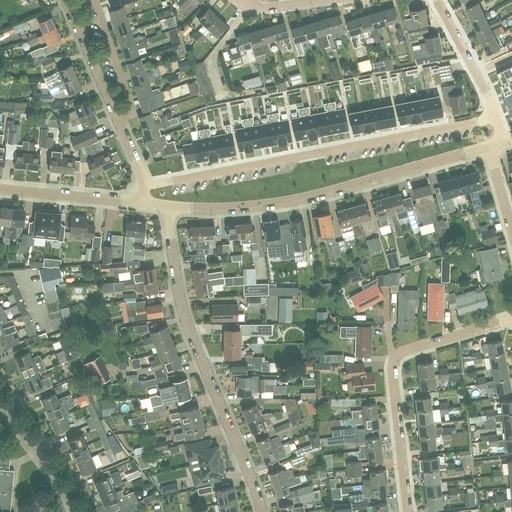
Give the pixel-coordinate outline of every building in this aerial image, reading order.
[(184,10),(190,3),(186,0),(181,6),(184,10)] [(472,20),(484,15),(478,3),(466,9),(472,20)] [(114,23),(127,19),(127,18),(123,7),(123,6),(109,11),(114,23)] [(387,24),(399,20),(395,7),(383,11),(387,24)] [(163,11),(165,17),(172,15),(170,9),(163,11)] [(209,28),(219,17),(210,9),(199,20),(209,28)] [(420,34),(418,25),(427,23),(424,9),(411,11),(413,18),(403,20),(406,30),(408,36),(420,34)] [(383,32),(381,25),(387,24),(383,11),(371,15),(379,41),(381,40),(379,33),(383,32)] [(342,43),(348,41),(346,34),(345,34),(343,28),(344,28),(340,15),(328,19),(331,32),(333,38),(340,36),(342,43)] [(379,41),(371,15),(359,18),(362,31),(361,31),(363,38),(370,37),(368,29),(372,28),(376,42),(379,41)] [(488,24),(484,15),(472,20),(477,32),(502,20),(501,18),(488,24)] [(44,34),(56,28),(51,17),(39,23),(44,34)] [(228,26),(219,17),(209,28),(218,37),(228,26)] [(353,48),(358,47),(356,40),(358,39),(356,33),(361,31),(362,31),(359,18),(346,22),(350,35),(353,48)] [(118,36),(131,31),(127,19),(114,23),(118,36)] [(324,49),(330,47),(326,33),(331,32),(328,19),(316,22),(324,49)] [(492,31),(490,28),(503,22),(502,20),(477,32),(483,43),(502,34),(499,28),(492,31)] [(324,49),(316,22),(304,26),(307,39),(317,36),(321,50),(324,49)] [(292,48),(288,36),(289,36),(285,23),(273,26),(277,39),(282,38),(284,44),(286,43),(288,50),(292,48)] [(186,36),(192,29),(187,24),(181,31),(186,36)] [(302,26),(302,24),(297,26),(297,28),(291,30),(295,42),(307,39),(304,26),(302,26)] [(268,56),(271,55),(267,42),(277,39),(273,26),(261,30),(268,56)] [(61,40),(56,28),(44,34),(38,36),(40,40),(39,40),(40,42),(46,39),(49,45),(61,40)] [(268,56),(261,30),(248,34),(253,51),(255,57),(264,54),(265,57),(266,57),(268,56)] [(134,39),(131,31),(118,36),(122,48),(143,40),(141,36),(134,39)] [(197,41),(202,35),(198,31),(192,37),(197,41)] [(227,45),(229,53),(233,67),(251,62),(256,60),(255,57),(253,51),(248,34),(247,32),(242,33),(242,35),(236,37),(237,41),(227,45)] [(489,55),(501,49),(504,47),(498,36),(502,34),(483,43),(489,55)] [(180,42),(178,35),(170,38),(172,44),(180,42)] [(205,37),(202,35),(197,41),(199,44),(205,37)] [(417,65),(419,64),(432,62),(442,59),(440,50),(442,50),(439,36),(426,38),(427,43),(420,44),(421,50),(413,52),(415,58),(417,64),(417,65)] [(148,47),(146,40),(143,41),(143,40),(122,48),(126,60),(140,55),(138,50),(148,47)] [(179,58),(185,56),(181,44),(174,46),(179,58)] [(33,58),(43,53),(41,47),(30,52),(33,58),(33,65),(39,64),(42,63),(44,69),(56,64),(52,57),(33,58)] [(143,65),(141,59),(127,63),(131,76),(151,69),(149,62),(143,65)] [(393,68),(393,67),(391,59),(384,60),(387,70),(392,69),(393,69),(393,68)] [(188,62),(179,64),(181,71),(190,69),(188,62)] [(195,72),(205,68),(203,62),(193,66),(195,72)] [(440,79),(453,77),(450,64),(438,67),(440,79)] [(53,87),(77,76),(72,65),(59,70),(61,75),(55,78),(54,75),(52,74),(45,77),(45,79),(48,87),(50,88),(53,86),(53,87)] [(346,75),(355,72),(353,65),(344,67),(346,75)] [(342,77),(338,66),(330,68),(334,80),(342,77)] [(197,77),(207,74),(205,68),(195,72),(197,77)] [(136,88),(149,83),(155,80),(151,69),(131,76),(136,88)] [(305,72),(293,75),(296,86),(308,83),(305,72)] [(177,74),(167,77),(170,85),(179,81),(177,74)] [(199,83),(209,79),(207,74),(197,77),(199,83)] [(50,88),(48,87),(51,94),(56,92),(67,88),(69,93),(82,88),(77,76),(53,87),(53,86),(50,88)] [(251,89),(262,85),(260,78),(249,81),(251,89)] [(201,88),(211,85),(209,79),(199,83),(201,88)] [(136,88),(140,100),(161,92),(160,92),(159,88),(158,88),(155,80),(149,83),(136,88)] [(188,85),(189,90),(199,87),(197,82),(188,85)] [(286,90),(285,83),(277,84),(279,92),(286,90)] [(203,94),(213,90),(211,85),(201,88),(203,94)] [(267,94),(277,92),(276,85),(266,87),(267,94)] [(444,101),(450,100),(452,113),(453,113),(453,114),(455,115),(460,114),(461,112),(461,111),(466,110),(463,94),(456,95),(454,85),(442,87),(444,101)] [(205,99),(215,96),(213,90),(203,94),(205,99)] [(52,102),(52,95),(40,95),(40,92),(33,93),(33,101),(52,102)] [(164,99),(164,98),(162,92),(161,93),(161,92),(140,100),(144,112),(157,107),(156,102),(164,99)] [(207,105),(217,102),(215,96),(205,99),(207,105)] [(439,96),(428,98),(432,117),(443,115),(439,96)] [(428,98),(418,100),(421,119),(422,119),(432,117),(428,98)] [(72,120),(92,111),(87,99),(74,105),(76,110),(67,114),(69,119),(72,120)] [(418,100),(407,102),(411,122),(421,119),(418,100)] [(335,102),(329,103),(335,133),(348,130),(344,109),(335,111),(334,108),(336,108),(335,102)] [(407,102),(396,104),(400,123),(410,121),(410,122),(411,122),(407,102)] [(327,112),(318,114),(322,135),(335,133),(329,103),(324,104),(325,110),(326,109),(327,112)] [(392,105),(381,107),(385,126),(396,124),(392,105)] [(308,107),(303,108),(309,138),(309,139),(317,137),(317,136),(322,135),(318,114),(309,116),(308,113),(310,113),(308,107)] [(381,107),(371,109),(374,129),(375,128),(385,126),(381,107)] [(300,118),(291,119),(295,140),(296,140),(309,138),(303,108),(297,109),(298,115),(300,114),(300,118)] [(371,109),(360,111),(364,131),(374,129),(371,109)] [(96,121),(98,120),(96,115),(94,116),(92,111),(72,120),(69,119),(72,127),(82,123),(84,128),(97,122),(96,121)] [(360,111),(349,113),(353,132),(363,130),(363,131),(364,131),(360,111)] [(156,119),(154,112),(139,117),(143,129),(168,121),(166,116),(156,119)] [(278,113),(272,114),(278,144),(278,145),(287,144),(287,142),(292,141),(288,120),(278,122),(277,119),(279,119),(278,113)] [(270,124),(261,125),(266,146),(278,144),(272,114),(267,115),(268,121),(269,120),(270,124)] [(173,119),(168,121),(143,129),(148,141),(165,135),(162,136),(161,136),(159,130),(160,129),(179,123),(177,117),(173,119)] [(253,118),(247,119),(253,149),(266,146),(261,125),(253,127),(252,124),(254,123),(253,118)] [(245,128),(235,130),(239,151),(244,150),(245,152),(253,150),(253,149),(247,119),(242,120),(243,126),(244,125),(245,128)] [(55,121),(49,121),(48,128),(58,129),(55,121)] [(68,135),(65,123),(59,124),(61,133),(68,135)] [(18,145),(19,125),(13,124),(11,144),(18,145)] [(228,134),(218,136),(223,157),(236,154),(230,125),(225,126),(226,131),(227,131),(228,134)] [(48,133),(48,129),(41,128),(39,147),(46,147),(47,133),(48,133)] [(83,140),(96,135),(93,129),(80,135),(83,140)] [(209,129),(203,130),(209,160),(209,161),(218,159),(218,158),(223,157),(218,136),(209,138),(209,135),(210,134),(209,129)] [(193,144),(183,146),(183,149),(184,154),(185,161),(196,159),(196,162),(209,160),(203,130),(198,131),(199,137),(200,136),(201,139),(192,141),(193,144)] [(75,137),(80,148),(80,157),(90,153),(87,146),(85,146),(83,140),(80,135),(75,137)] [(98,140),(96,135),(83,140),(85,146),(87,146),(93,143),(104,169),(115,164),(110,151),(104,153),(99,140),(98,140)] [(168,144),(165,135),(148,141),(152,153),(161,150),(164,157),(184,154),(183,149),(178,150),(175,141),(168,144)] [(75,151),(80,148),(75,137),(70,140),(75,151)] [(27,168),(29,142),(24,141),(23,147),(16,146),(16,152),(14,166),(15,166),(15,168),(21,169),(21,167),(27,168)] [(39,169),(40,155),(36,154),(36,147),(35,147),(35,143),(29,142),(27,168),(32,168),(31,170),(38,171),(38,169),(39,169)] [(95,175),(99,173),(100,172),(99,171),(104,169),(93,143),(87,146),(92,158),(87,161),(93,174),(94,175),(95,175)] [(56,172),(56,170),(61,171),(63,147),(63,151),(51,150),(50,156),(49,170),(49,171),(56,172)] [(73,172),(75,158),(70,158),(70,148),(63,147),(61,171),(73,172)] [(478,178),(477,172),(465,175),(469,191),(475,212),(480,211),(482,210),(477,192),(484,190),(483,187),(481,178),(478,178)] [(442,214),(455,210),(452,196),(469,191),(465,175),(440,182),(444,198),(438,200),(442,214)] [(437,220),(434,211),(431,199),(433,199),(429,185),(413,190),(420,215),(423,227),(433,224),(433,226),(442,258),(455,254),(453,247),(451,247),(445,228),(443,222),(443,221),(443,219),(437,220)] [(392,196),(399,220),(408,217),(411,229),(412,228),(419,227),(414,210),(407,212),(406,209),(407,208),(404,199),(402,199),(400,193),(392,196)] [(381,199),(380,196),(374,198),(375,201),(374,201),(376,207),(373,208),(375,217),(376,217),(378,227),(389,224),(388,219),(382,199),(381,199)] [(399,220),(392,196),(382,199),(388,219),(392,218),(397,237),(402,236),(402,233),(399,225),(400,225),(398,220),(399,220)] [(357,206),(361,222),(365,221),(367,230),(374,228),(374,226),(371,219),(372,219),(369,209),(367,209),(365,204),(357,206)] [(357,223),(361,222),(357,206),(347,209),(354,234),(355,237),(360,235),(357,223)] [(9,244),(10,237),(12,209),(1,207),(0,217),(0,223),(5,224),(4,235),(3,235),(2,243),(9,244)] [(22,226),(24,210),(12,209),(10,237),(15,237),(16,233),(20,233),(22,231),(22,226)] [(27,238),(28,238),(34,239),(34,238),(46,239),(48,210),(39,209),(39,211),(36,211),(35,221),(34,231),(28,231),(28,234),(27,238)] [(354,234),(347,209),(338,211),(340,217),(338,218),(340,228),(341,228),(343,237),(354,234)] [(57,211),(48,210),(46,239),(57,240),(57,241),(63,242),(64,231),(59,231),(59,224),(60,213),(57,213),(57,211)] [(333,220),(332,221),(330,214),(329,214),(328,212),(322,213),(322,215),(326,239),(327,247),(326,247),(327,257),(328,267),(336,265),(333,246),(335,245),(334,239),(333,232),(334,232),(333,227),(334,226),(333,220)] [(474,230),(479,228),(474,213),(469,214),(474,230)] [(326,239),(322,215),(313,217),(317,235),(318,242),(325,240),(326,247),(327,247),(326,239)] [(93,238),(94,226),(86,225),(87,218),(72,216),(70,232),(85,234),(85,237),(93,238)] [(123,261),(133,261),(136,221),(126,220),(125,236),(123,261)] [(274,248),(273,238),(280,237),(278,220),(264,223),(266,238),(268,249),(274,248)] [(303,248),(302,237),(305,237),(302,220),(292,221),(295,238),(295,240),(292,241),(294,250),(293,250),(295,261),(306,259),(304,248),(303,248)] [(136,221),(133,261),(133,259),(144,260),(145,249),(142,249),(142,243),(144,243),(146,221),(136,221)] [(252,230),(252,223),(239,224),(240,238),(241,244),(251,243),(252,250),(251,250),(252,261),(259,260),(257,243),(256,243),(255,229),(252,230)] [(228,239),(240,238),(239,224),(227,225),(228,239)] [(203,248),(209,248),(208,240),(215,240),(215,226),(203,227),(203,248)] [(203,248),(203,227),(190,227),(190,230),(188,230),(188,239),(190,238),(190,241),(196,240),(196,249),(197,249),(198,254),(193,255),(194,263),(206,262),(204,253),(203,248)] [(485,246),(495,242),(492,230),(481,233),(485,246)] [(373,251),(382,249),(379,237),(370,240),(373,251)] [(103,263),(111,262),(113,246),(105,246),(103,263)] [(99,261),(100,249),(86,247),(85,255),(81,254),(81,259),(85,260),(99,261)] [(502,277),(496,248),(478,252),(480,262),(483,261),(484,269),(478,270),(481,283),(492,281),(491,279),(502,277)] [(279,254),(269,256),(271,269),(281,267),(279,254)] [(390,269),(398,266),(396,261),(398,260),(397,254),(387,257),(390,269)] [(449,282),(450,264),(450,256),(441,258),(441,282),(449,282)] [(103,272),(127,270),(126,262),(102,264),(103,272)] [(41,275),(51,273),(50,267),(39,270),(41,275)] [(221,278),(224,278),(224,277),(223,277),(222,271),(206,274),(205,267),(192,269),(194,282),(207,280),(213,279),(221,278)] [(125,285),(156,280),(154,268),(140,270),(132,272),(133,279),(124,280),(125,285)] [(347,283),(366,279),(363,268),(344,272),(347,283)] [(391,284),(391,273),(383,275),(383,286),(390,286),(390,292),(391,292),(391,284)] [(230,285),(243,285),(243,276),(230,277),(230,285)] [(196,294),(208,292),(209,297),(214,297),(213,291),(212,286),(225,284),(224,278),(221,278),(213,279),(207,280),(194,282),(196,294)] [(13,293),(19,291),(15,279),(6,283),(8,283),(9,283),(5,284),(7,290),(8,291),(11,290),(13,293)] [(351,297),(358,311),(383,298),(377,286),(377,279),(363,287),(365,290),(351,297)] [(125,285),(124,281),(114,283),(115,291),(126,290),(134,288),(133,290),(140,293),(142,292),(143,294),(158,291),(156,280),(125,285)] [(320,284),(322,294),(331,293),(330,283),(320,284)] [(443,293),(444,284),(443,284),(429,284),(428,319),(442,319),(443,293)] [(276,295),(276,287),(268,287),(268,295),(276,295)] [(17,304),(23,302),(19,291),(13,293),(17,304)] [(418,301),(418,291),(407,291),(407,293),(399,292),(398,328),(413,328),(414,301),(418,301)] [(487,306),(483,291),(464,297),(463,294),(454,297),(453,293),(448,295),(449,308),(456,306),(459,314),(487,306)] [(248,307),(261,306),(261,304),(266,304),(266,298),(261,298),(261,297),(248,298),(248,307)] [(126,311),(135,309),(136,314),(146,313),(147,318),(163,315),(161,303),(145,306),(144,301),(134,302),(125,303),(126,311)] [(21,316),(28,313),(23,302),(17,304),(21,316)] [(212,321),(237,321),(244,321),(244,314),(237,314),(237,304),(211,305),(212,321)] [(291,311),(279,311),(279,322),(291,322),(291,311)] [(28,313),(21,316),(23,321),(26,327),(32,324),(28,313)] [(53,330),(63,328),(62,322),(52,325),(53,330)] [(3,328),(1,323),(0,323),(0,336),(6,335),(6,334),(16,330),(14,325),(10,326),(9,326),(3,328)] [(36,335),(36,334),(32,324),(26,327),(30,338),(24,340),(26,346),(41,340),(48,338),(46,333),(39,335),(38,334),(36,335)] [(135,333),(147,332),(147,325),(134,326),(135,333)] [(159,329),(158,326),(149,330),(150,333),(151,332),(152,336),(142,340),(144,345),(154,341),(154,342),(170,335),(167,326),(159,329)] [(340,337),(353,337),(356,337),(355,356),(371,356),(371,327),(353,327),(341,327),(340,337)] [(225,343),(239,343),(239,330),(225,330),(225,343)] [(8,341),(6,335),(0,336),(0,350),(10,346),(10,347),(20,343),(18,337),(8,341)] [(174,346),(170,335),(154,342),(154,341),(144,345),(146,350),(156,346),(158,352),(174,346)] [(62,350),(68,347),(64,337),(58,339),(62,350)] [(489,355),(504,353),(501,340),(487,343),(489,355)] [(239,357),(239,343),(225,343),(225,357),(239,357)] [(301,354),(311,353),(311,344),(301,344),(301,354)] [(152,366),(162,363),(162,362),(178,356),(174,346),(158,352),(160,358),(150,361),(152,366)] [(67,362),(73,359),(68,347),(62,350),(65,356),(58,359),(60,364),(67,361),(67,362)] [(32,358),(29,351),(15,357),(19,368),(41,359),(39,355),(32,358)] [(252,357),(252,352),(246,352),(245,362),(262,362),(262,357),(252,357)] [(491,368),(506,365),(504,353),(489,355),(491,368)] [(179,357),(178,356),(162,362),(162,363),(152,366),(154,371),(153,371),(155,375),(182,365),(181,364),(183,363),(180,356),(179,357)] [(95,387),(110,379),(99,357),(84,365),(95,387)] [(76,358),(73,359),(67,362),(71,369),(80,366),(76,358)] [(24,380),(39,374),(39,373),(46,370),(41,360),(41,359),(19,368),(24,380)] [(246,369),(261,369),(261,371),(269,371),(269,362),(262,362),(245,362),(245,363),(244,363),(230,363),(230,374),(246,374),(246,369)] [(419,376),(434,375),(432,362),(417,364),(419,376)] [(360,374),(359,364),(345,365),(347,378),(352,377),(353,380),(349,381),(347,383),(347,390),(350,393),(354,392),(354,391),(374,388),(372,373),(365,374),(360,374)] [(494,381),(508,378),(506,365),(491,368),(494,380),(494,381)] [(448,373),(439,374),(440,379),(448,378),(448,382),(461,381),(461,379),(460,372),(448,373)] [(49,377),(41,380),(39,374),(24,380),(29,391),(38,387),(40,391),(45,389),(52,386),(50,380),(49,377)] [(420,389),(435,387),(434,375),(419,376),(420,389)] [(159,384),(157,378),(167,377),(167,376),(155,377),(156,378),(145,380),(145,381),(143,380),(132,381),(134,390),(159,384)] [(236,377),(236,385),(265,386),(265,385),(265,379),(258,379),(258,377),(252,377),(236,377)] [(511,391),(508,378),(494,381),(494,380),(486,382),(478,383),(479,389),(487,388),(487,389),(493,388),(494,394),(496,393),(511,391)] [(189,388),(187,379),(173,382),(167,384),(168,388),(161,389),(162,394),(189,388)] [(81,394),(88,392),(83,381),(77,384),(81,394)] [(59,398),(56,392),(61,390),(59,385),(46,391),(48,395),(41,398),(46,410),(61,403),(72,398),(70,393),(59,398)] [(265,386),(236,385),(236,395),(252,395),(252,392),(265,392),(274,392),(274,386),(265,386)] [(150,397),(152,406),(165,403),(172,402),(177,400),(177,401),(191,397),(189,388),(162,394),(161,395),(157,396),(157,395),(150,397)] [(86,405),(92,403),(88,392),(81,394),(86,405)] [(416,411),(432,409),(430,396),(415,398),(416,411)] [(242,409),(247,421),(260,415),(255,404),(258,405),(258,398),(250,398),(250,404),(254,404),(242,409)] [(286,411),(298,408),(295,399),(283,399),(286,411)] [(502,414),(511,412),(511,399),(501,401),(502,414)] [(116,413),(115,402),(109,403),(109,401),(101,402),(102,416),(110,415),(110,413),(116,413)] [(46,410),(51,420),(65,414),(69,413),(65,402),(61,403),(46,410)] [(88,425),(100,420),(92,403),(86,405),(91,417),(86,419),(88,425)] [(166,410),(165,403),(152,406),(152,407),(153,413),(166,410)] [(352,419),(377,416),(375,403),(362,405),(363,410),(351,411),(352,419)] [(202,420),(198,407),(170,414),(172,420),(181,418),(183,425),(202,420)] [(295,420),(301,418),(298,408),(286,411),(290,422),(291,422),(295,420)] [(433,422),(435,422),(441,422),(440,415),(439,408),(432,409),(416,411),(418,423),(433,422)] [(146,422),(161,418),(159,412),(154,413),(145,415),(145,416),(146,421),(146,422)] [(251,432),(265,427),(264,426),(271,424),(268,418),(272,416),(271,412),(265,413),(260,415),(247,421),(251,432)] [(511,425),(511,412),(502,414),(494,415),(486,415),(487,421),(495,420),(495,421),(501,421),(501,427),(511,425)] [(56,432),(70,426),(65,414),(51,420),(56,432)] [(377,416),(352,419),(350,419),(351,426),(356,426),(356,424),(364,423),(365,428),(365,430),(378,428),(377,416)] [(107,437),(100,420),(88,425),(90,431),(96,428),(100,440),(107,437)] [(176,440),(205,433),(202,420),(183,425),(185,432),(175,435),(176,440)] [(433,422),(418,423),(419,436),(442,434),(459,432),(458,428),(455,427),(450,428),(450,427),(442,428),(436,428),(435,422),(433,422)] [(287,423),(274,428),(274,429),(276,434),(276,435),(290,430),(287,423)] [(511,438),(511,425),(501,427),(504,427),(505,439),(511,438)] [(332,438),(354,435),(358,435),(357,429),(357,428),(340,430),(332,430),(331,430),(332,437),(332,438)] [(459,436),(459,432),(442,434),(443,440),(451,439),(456,438),(459,436)] [(72,452),(87,445),(82,434),(68,440),(72,452)] [(355,442),(354,435),(332,438),(332,437),(326,438),(327,445),(355,442)] [(435,435),(419,436),(420,449),(436,448),(435,435)] [(260,452),(280,444),(278,439),(270,442),(268,437),(268,436),(266,437),(255,441),(260,452)] [(105,450),(112,448),(107,437),(100,440),(105,450)] [(360,451),(380,449),(379,437),(366,438),(366,445),(359,446),(360,451)] [(511,451),(511,438),(505,439),(497,440),(489,441),(489,447),(498,446),(498,447),(504,446),(504,452),(507,452),(511,451)] [(153,451),(168,447),(166,441),(151,444),(153,451)] [(208,448),(207,447),(205,441),(185,446),(188,458),(198,456),(200,464),(220,459),(219,455),(221,455),(219,447),(217,448),(217,446),(208,448)] [(305,455),(317,451),(322,449),(320,443),(315,445),(314,444),(303,448),(305,455)] [(265,464),(285,455),(280,444),(260,452),(265,464)] [(77,462),(91,456),(87,445),(72,452),(71,452),(74,459),(75,459),(77,462)] [(110,462),(117,459),(112,448),(105,450),(110,462)] [(382,462),(380,449),(360,451),(357,452),(358,459),(368,458),(369,463),(382,462)] [(138,461),(147,459),(146,453),(137,455),(138,461)] [(295,466),(304,462),(305,459),(304,455),(291,460),(293,465),(295,466)] [(82,474),(96,468),(91,456),(77,462),(82,474)] [(438,469),(437,456),(422,458),(422,463),(420,463),(421,470),(423,470),(423,471),(438,469)] [(12,470),(9,470),(7,470),(0,468),(0,462),(7,463),(9,463),(10,459),(0,457),(0,510),(10,511),(12,496),(14,470),(12,470)] [(221,463),(220,459),(200,464),(202,472),(192,474),(195,486),(215,482),(213,476),(214,474),(223,472),(222,470),(225,470),(223,462),(221,463)] [(346,470),(362,468),(361,461),(346,463),(346,470)] [(347,477),(362,475),(362,468),(346,470),(347,477)] [(284,472),(282,470),(281,469),(269,473),(273,485),(294,478),(292,472),(289,470),(284,472)] [(424,484),(440,482),(438,469),(423,471),(424,484)] [(118,471),(110,474),(108,470),(95,475),(98,481),(94,482),(99,493),(118,485),(123,483),(118,471)] [(386,478),(386,470),(383,471),(383,470),(369,472),(370,478),(362,479),(363,485),(365,485),(384,483),(383,478),(386,478)] [(294,478),(273,485),(277,497),(286,494),(289,492),(288,487),(301,483),(299,476),(294,478)] [(135,490),(145,486),(141,478),(131,482),(135,490)] [(426,496),(441,495),(440,482),(424,484),(426,496)] [(362,485),(363,495),(364,494),(364,496),(367,495),(367,496),(372,496),(372,497),(385,495),(388,494),(388,489),(385,489),(384,483),(365,485),(363,485),(362,485)] [(170,491),(169,484),(161,486),(162,493),(170,491)] [(116,492),(114,487),(118,485),(99,493),(104,504),(134,491),(124,495),(122,490),(116,492)] [(298,495),(313,492),(311,485),(297,489),(298,495)] [(198,495),(212,492),(211,486),(197,489),(198,495)] [(220,504),(236,501),(233,487),(217,491),(220,504)] [(122,511),(130,511),(138,508),(141,507),(141,508),(146,505),(146,504),(151,501),(148,496),(143,499),(143,500),(139,502),(134,491),(104,504),(107,511),(116,511),(121,510),(122,511)] [(315,499),(313,492),(298,495),(300,502),(300,503),(315,499)] [(364,496),(364,494),(363,495),(350,496),(350,503),(368,501),(367,495),(364,496)] [(427,510),(442,508),(441,495),(426,496),(427,510)] [(511,511),(511,499),(511,500),(504,500),(495,501),(496,507),(504,506),(504,507),(510,506),(510,511),(511,511)] [(238,511),(236,501),(220,504),(221,511),(238,511)] [(351,510),(366,509),(366,507),(368,507),(368,501),(350,503),(351,510)] [(280,511),(304,511),(303,506),(293,508),(292,504),(292,503),(288,504),(279,506),(280,511)]
